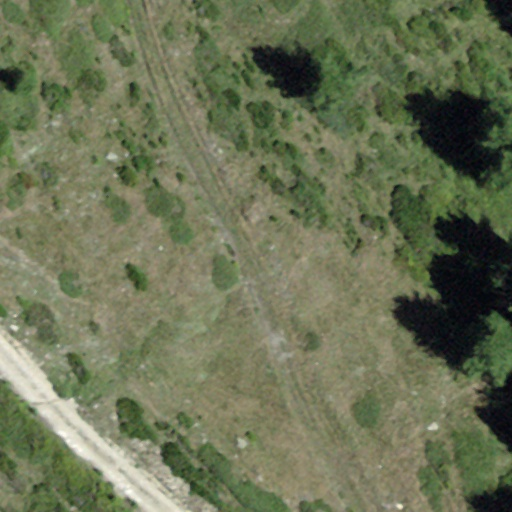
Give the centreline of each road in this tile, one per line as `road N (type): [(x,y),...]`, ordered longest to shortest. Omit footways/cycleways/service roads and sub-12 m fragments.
road 1 (track): [(372,511),(137,0)]
road 2 (track): [(173,511),(0,341)]
